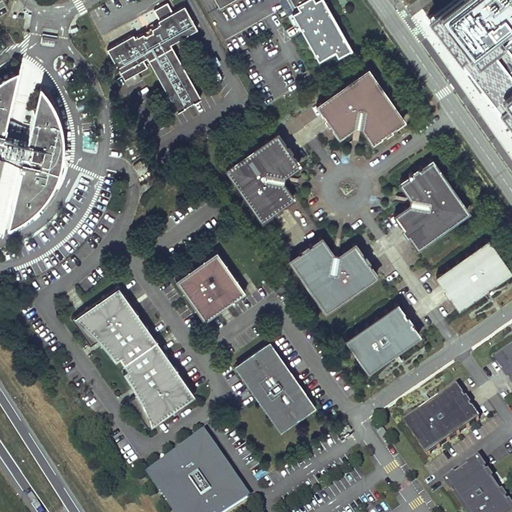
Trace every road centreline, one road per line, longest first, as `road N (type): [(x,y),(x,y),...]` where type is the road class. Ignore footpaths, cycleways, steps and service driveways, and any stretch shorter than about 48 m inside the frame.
road 1 (residential): [(191,345),(120,243),(38,297),(141,447),(202,409)]
road 2 (residential): [(511,308),(356,410),(341,404),(278,310),(258,309),(207,345),(191,345)]
road 3 (unknown): [(186,0),(236,103),(158,149),(124,96)]
road 4 (tertiary): [(511,189),(380,0)]
road 5 (primary): [(75,511),(0,395)]
road 6 (unknown): [(201,0),(224,33),(263,15),(290,60)]
